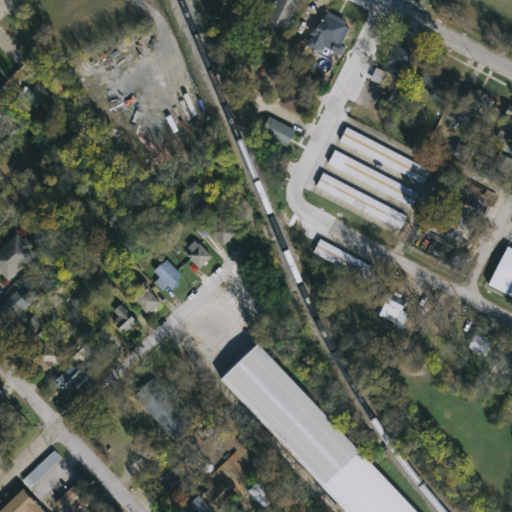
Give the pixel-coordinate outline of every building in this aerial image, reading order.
[(299,0),(290,19),(292,20),(287,29),(281,26),(279,29),(267,23),(269,18),(267,17),(275,0),(299,0)] [(341,55),(344,47),(341,46),(349,29),(347,28),(349,22),(322,10),(314,28),(311,27),(307,35),(312,37),(311,40),(309,39),(305,47),(320,54),(323,47),(341,55)] [(393,46),(414,56),(413,60),(417,62),(407,83),(408,84),(402,96),(371,81),(376,69),(385,73),(390,64),(386,62),(393,46)] [(450,77),(437,102),(428,97),(431,89),(420,84),(428,66),(450,77)] [(281,105),(304,116),(313,98),(290,87),(281,105)] [(493,100),(485,116),(474,111),(473,114),(465,110),(467,107),(463,105),(471,89),(493,100)] [(402,97),(399,105),(397,104),(388,122),(389,123),(387,128),(379,124),(381,120),(379,119),(385,106),(381,105),(389,90),(402,97)] [(511,107),(509,106),(496,135),(511,142),(511,107)] [(295,132),(287,148),(260,135),(269,118),(295,132)] [(430,171),(423,185),(340,142),(347,128),(430,171)] [(419,194),(411,208),(328,164),(335,151),(419,194)] [(407,217),(400,231),(316,187),(323,174),(407,217)] [(225,245),(237,235),(221,216),(212,223),(216,229),(213,231),(225,245)] [(40,255),(11,282),(5,275),(1,278),(0,277),(0,253),(21,235),(26,240),(28,238),(37,247),(35,249),(40,255)] [(374,269),(367,283),(312,253),(320,240),(374,269)] [(214,257),(202,269),(188,255),(202,244),(214,257)] [(168,259),(185,277),(176,285),(179,287),(174,291),(154,271),(168,259)] [(133,295),(148,316),(164,304),(148,283),(133,295)] [(40,296),(8,327),(0,318),(0,306),(18,290),(24,296),(32,288),(40,296)] [(406,302),(401,313),(388,307),(382,318),(374,314),(386,292),(406,302)] [(115,311),(120,317),(114,323),(123,333),(137,320),(123,304),(115,311)] [(32,349),(17,335),(38,315),(53,329),(32,349)] [(493,343),(485,358),(467,348),(475,334),(493,343)] [(62,357),(46,373),(30,357),(46,342),(62,357)] [(414,511),(256,344),(219,379),(343,511),(414,511)] [(511,352),(511,378),(494,369),(504,349),(511,352)] [(88,378),(69,397),(56,383),(75,364),(88,378)] [(195,424),(177,442),(135,397),(153,379),(195,424)] [(19,428),(0,445),(0,416),(5,421),(9,417),(19,428)] [(33,488),(25,481),(55,451),(62,459),(33,488)] [(156,484),(170,470),(188,487),(174,502),(156,484)] [(192,511),(219,511),(229,503),(225,499),(229,494),(219,484),(215,488),(211,484),(187,506),(192,511)] [(47,511),(26,490),(2,511),(47,511)]
